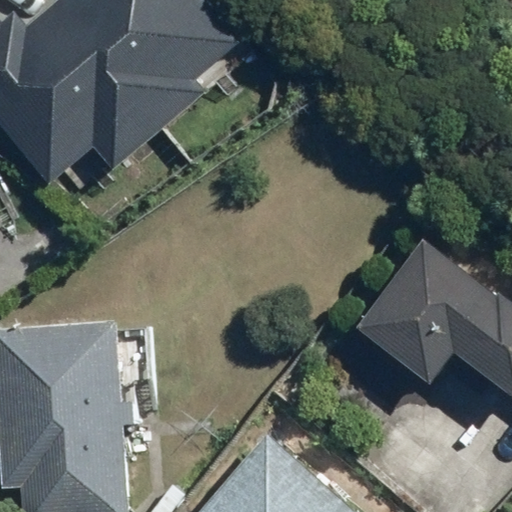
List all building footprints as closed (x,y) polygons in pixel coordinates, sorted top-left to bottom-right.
[(12,6),(0,15),(0,89),(78,184),(167,111),(75,0),(61,0),(29,27),(12,6)] [(239,26),(218,0),(75,0),(167,111),(211,75),(198,59),(239,26)] [(511,290),(446,241),(381,327),(453,381),(474,352),(511,380),(511,290)] [(134,511),(135,320),(15,320),(14,511),(134,511)] [(373,511),(284,434),(215,511),(373,511)]
